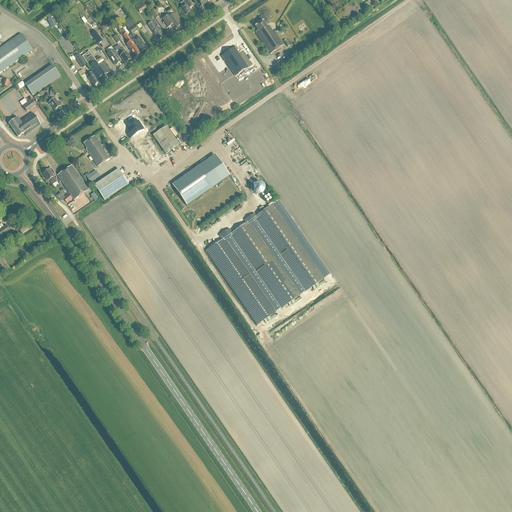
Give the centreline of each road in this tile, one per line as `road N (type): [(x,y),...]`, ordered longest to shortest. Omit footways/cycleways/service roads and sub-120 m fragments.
road 1 (primary): [(257,511),(20,172)]
road 2 (tertiary): [(87,99),(231,0)]
road 3 (track): [(193,238),(266,343)]
road 4 (residential): [(87,99),(45,40),(0,9)]
